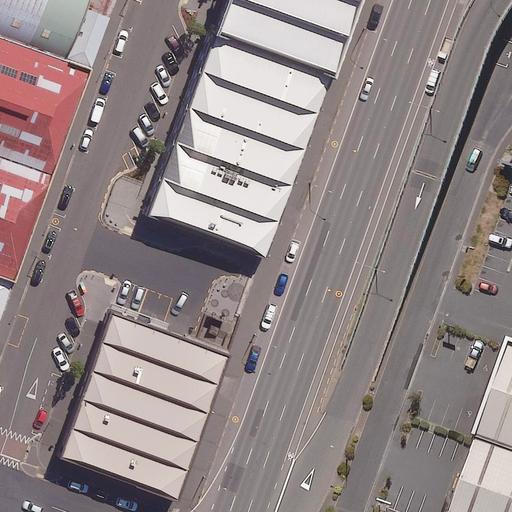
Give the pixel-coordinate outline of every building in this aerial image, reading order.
[(113,0),(0,0),(0,35),(89,68),(113,0)] [(262,258),(354,0),(221,0),(144,215),(262,258)] [(0,35),(0,277),(12,281),(89,68),(0,35)] [(0,314),(12,281),(0,277),(0,314)] [(176,496),(229,350),(110,307),(57,453),(176,496)] [(511,511),(511,350),(500,347),(443,511),(511,511)]
